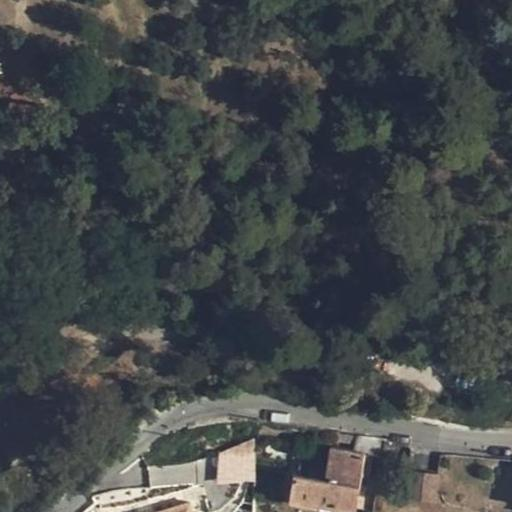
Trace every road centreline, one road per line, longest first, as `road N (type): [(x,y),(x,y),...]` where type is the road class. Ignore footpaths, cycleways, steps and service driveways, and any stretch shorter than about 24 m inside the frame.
road 1 (residential): [(511,444),(211,412),(157,429),(66,511)]
road 2 (unknown): [(511,151),(274,0)]
